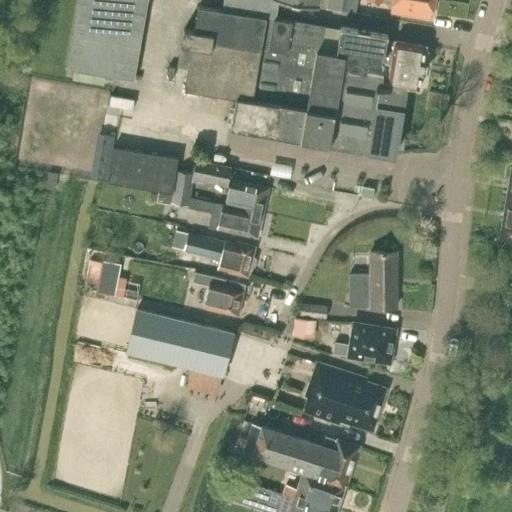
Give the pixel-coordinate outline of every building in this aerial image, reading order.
[(78,0),(67,68),(114,76),(134,80),(147,0),(78,0)] [(223,0),(222,9),(275,18),(277,9),(278,0),(276,0),(223,0)] [(328,0),(327,9),(341,11),(342,0),(328,0)] [(432,0),(373,0),(381,1),(389,3),(388,7),(392,8),(392,10),(430,16),(432,0)] [(222,9),(198,6),(194,31),(184,29),(181,44),(180,44),(177,66),(188,68),(184,88),(235,96),(230,127),(394,155),(406,86),(416,88),(416,89),(418,89),(419,87),(418,87),(421,72),(422,72),(424,63),(422,62),(422,61),(428,60),(429,51),(425,49),(425,47),(426,45),(424,45),(396,41),(394,40),(394,42),(386,41),(387,35),(340,27),(336,54),(318,51),(322,26),(292,21),(275,18),(222,9)] [(95,176),(107,178),(114,136),(102,134),(95,176)] [(160,190),(172,192),(178,158),(113,147),(108,181),(160,190)] [(197,159),(193,177),(226,185),(230,167),(197,159)] [(511,167),(510,167),(499,237),(511,239),(511,167)] [(177,170),(173,192),(171,201),(188,204),(189,197),(193,173),(177,170)] [(230,178),(224,204),(228,205),(263,213),(269,188),(230,178)] [(374,188),(362,186),(360,194),(372,197),(374,188)] [(263,213),(228,205),(223,203),(220,214),(214,213),(213,219),(219,220),(217,228),(257,237),(263,213)] [(188,232),(184,248),(203,253),(207,254),(209,249),(221,253),(218,267),(229,270),(228,271),(247,276),(250,267),(254,267),(256,259),(253,256),(255,246),(236,241),(236,244),(224,241),(188,232)] [(370,307),(396,307),(396,251),(370,251),(370,273),(349,273),(349,307),(370,307)] [(98,282),(102,262),(90,261),(87,281),(98,283),(98,282)] [(114,296),(117,278),(119,265),(102,262),(98,282),(98,283),(96,293),(114,296)] [(208,285),(203,307),(238,316),(245,284),(195,272),(192,281),(208,285)] [(298,315),(299,315),(325,319),(327,305),(300,302),(298,315)] [(136,308),(126,352),(124,361),(146,366),(149,358),(223,376),(234,332),(136,308)] [(294,317),(292,335),(313,338),(315,319),(294,317)] [(348,355),(389,362),(394,329),(354,323),(350,345),(334,342),(333,352),(348,355)] [(352,424),(372,431),(387,388),(366,381),(367,378),(316,361),(305,396),(307,397),(302,411),(350,427),(352,424)] [(302,471),(344,485),(345,485),(358,446),(338,439),(324,435),(322,444),(261,424),(261,425),(252,422),(242,451),(302,471)] [(286,484),(282,494),(293,498),(294,497),(310,503),(312,499),(337,508),(344,485),(302,471),(297,488),(286,484)] [(230,497),(253,504),(259,487),(235,479),(230,497)] [(262,484),(260,496),(274,498),(276,486),(262,484)] [(278,506),(277,509),(276,511),(335,511),(337,508),(312,499),(310,503),(294,497),(293,498),(282,494),(282,495),(278,506)]
